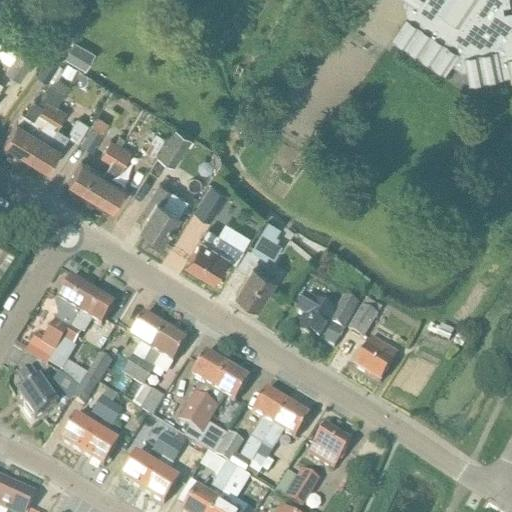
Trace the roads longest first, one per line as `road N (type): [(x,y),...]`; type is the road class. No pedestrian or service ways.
road 1 (residential): [(502,494),(62,225)]
road 2 (residential): [(117,511),(0,442)]
road 3 (residential): [(0,337),(62,225)]
